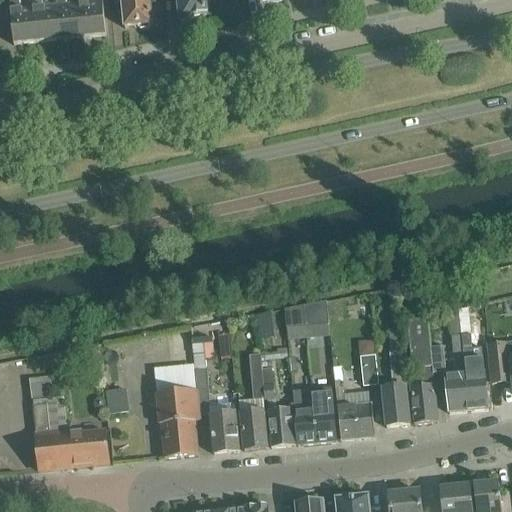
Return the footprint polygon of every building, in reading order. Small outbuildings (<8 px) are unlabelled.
[(37,43),(34,9),(20,10),(19,0),(9,0),(11,11),(10,11),(14,46),(37,43)] [(60,41),(56,7),(43,8),(42,0),(32,0),(34,9),(37,43),(60,41)] [(83,39),(79,5),(65,6),(64,0),(55,0),(56,7),(60,41),(83,39)] [(78,0),(79,5),(83,39),(106,37),(102,2),(88,4),(87,0),(78,0)] [(121,0),(124,29),(152,26),(149,0),(121,0)] [(178,0),(181,22),(206,17),(204,0),(178,0)] [(327,303),(303,307),(306,329),(329,326),(327,303)] [(460,328),(470,327),(468,306),(459,308),(459,313),(460,328)] [(303,307),(286,311),(287,330),(306,329),(303,307)] [(433,375),(431,356),(430,350),(427,318),(409,320),(414,370),(423,369),(425,388),(411,389),(414,426),(438,424),(433,375)] [(474,371),(471,336),(470,327),(460,328),(461,337),(465,376),(468,376),(471,413),(488,411),(485,374),(473,375),(473,371),(474,371)] [(465,376),(461,337),(452,338),(456,377),(446,378),(449,415),(471,413),(468,376),(465,376)] [(202,339),(192,340),(195,372),(197,391),(199,416),(210,415),(209,408),(206,371),(202,339)] [(511,340),(509,341),(511,367),(511,372),(509,373),(506,345),(488,347),(492,385),(511,382),(511,340)] [(443,348),(430,350),(431,356),(433,375),(446,374),(444,355),(443,348)] [(393,355),(394,367),(396,390),(384,391),(386,429),(411,427),(407,381),(414,380),(413,365),(404,366),(403,355),(393,355)] [(259,357),(250,358),(254,401),(263,400),(259,357)] [(375,357),(360,359),(363,388),(378,387),(375,357)] [(342,369),(334,370),(335,384),(343,384),(342,369)] [(49,378),(30,381),(35,432),(37,453),(39,473),(75,470),(71,435),(70,429),(67,429),(63,398),(51,399),(49,378)] [(273,386),(264,387),(265,400),(265,402),(267,402),(275,401),(273,386)] [(110,413),(130,412),(129,389),(109,390),(110,413)] [(301,389),(292,390),(294,413),(296,427),(298,447),(314,445),(311,411),(304,412),(301,389)] [(319,390),(309,391),(311,411),(314,445),(336,443),(334,423),(333,409),(321,410),(319,390)] [(177,393),(157,395),(159,418),(161,440),(163,440),(165,460),(198,457),(195,422),(199,422),(199,416),(197,391),(177,393)] [(338,408),(339,423),(341,443),(375,439),(371,397),(367,397),(367,392),(354,394),(355,407),(338,408)] [(235,405),(209,408),(210,415),(210,418),(214,455),(240,453),(236,416),(235,405)] [(268,413),(270,430),(272,450),(295,447),(291,410),(268,413)] [(264,413),(241,415),(242,432),(244,452),(268,450),(266,430),(264,413)] [(105,431),(71,435),(75,470),(109,466),(107,446),(105,431)] [(474,487),(476,507),(476,511),(501,511),(499,485),(474,487)] [(473,511),(472,507),(470,488),(440,491),(441,511),(473,511)] [(421,511),(420,493),(388,496),(389,511),(421,511)] [(369,511),(368,498),(353,499),(352,495),(339,497),(339,501),(336,501),(337,511),(369,511)] [(325,511),(324,502),(294,505),(295,511),(325,511)]
